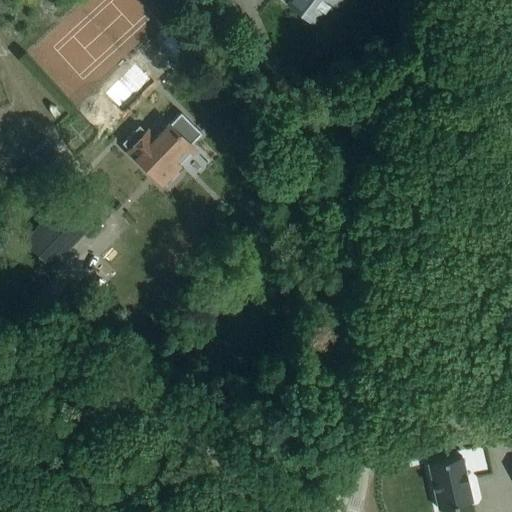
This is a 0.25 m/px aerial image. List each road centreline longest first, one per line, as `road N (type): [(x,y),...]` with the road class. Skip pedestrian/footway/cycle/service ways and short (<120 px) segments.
road 1 (unclassified): [(353,511),(361,479),(353,332),(358,235),(418,0)]
road 2 (unclassified): [(285,511),(104,395),(47,375),(0,372)]
